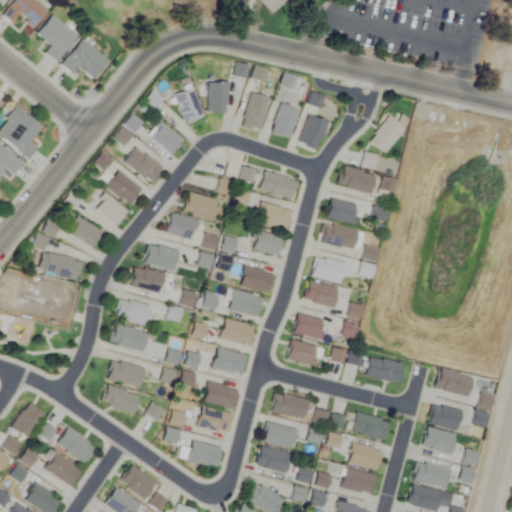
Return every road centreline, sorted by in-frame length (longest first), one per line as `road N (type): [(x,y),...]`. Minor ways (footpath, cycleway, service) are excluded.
road 1 (residential): [(0,245),(141,68),(175,42),(216,37),(511,104)]
road 2 (residential): [(374,73),(364,113),(315,183),(231,490),(210,501)]
road 3 (residential): [(320,170),(213,135),(111,265),(86,349),(58,401)]
road 4 (residential): [(210,501),(0,367)]
road 5 (residential): [(260,372),(412,409)]
road 6 (residential): [(384,511),(424,363)]
